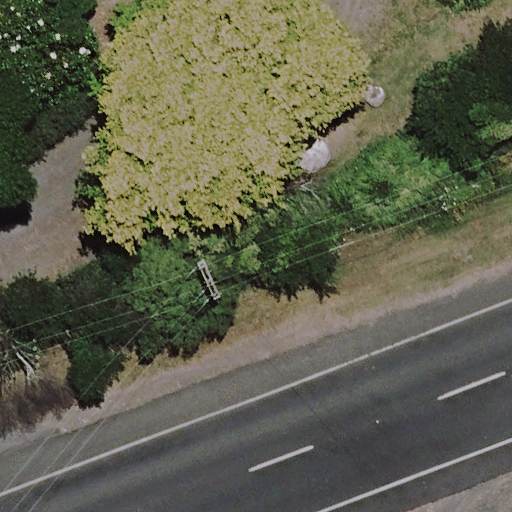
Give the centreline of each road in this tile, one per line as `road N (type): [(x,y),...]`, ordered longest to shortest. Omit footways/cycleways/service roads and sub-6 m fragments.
road 1 (secondary): [(511,378),(161,511)]
road 2 (unknown): [(486,387),(462,511)]
